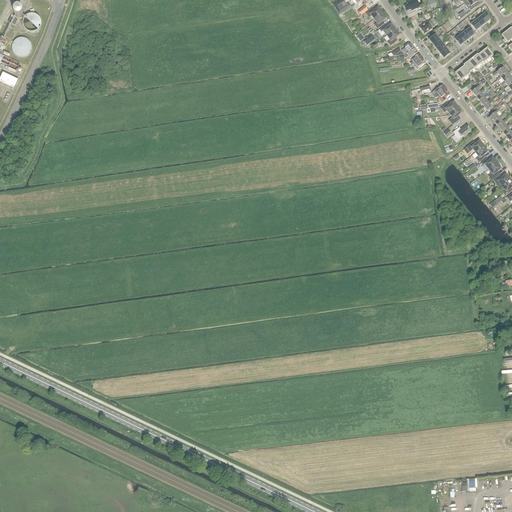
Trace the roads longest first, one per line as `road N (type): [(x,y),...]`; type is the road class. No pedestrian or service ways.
road 1 (tertiary): [(313,511),(0,361)]
road 2 (unclassified): [(0,139),(61,0)]
